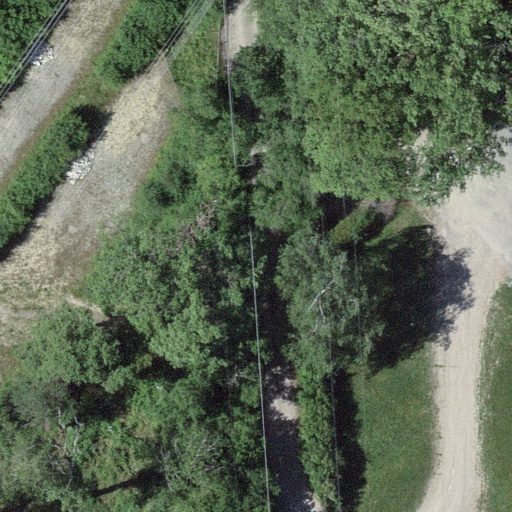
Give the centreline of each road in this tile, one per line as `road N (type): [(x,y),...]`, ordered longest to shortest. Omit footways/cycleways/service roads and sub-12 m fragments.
road 1 (track): [(0,311),(96,177),(246,13)]
road 2 (unknown): [(259,159),(401,187),(434,204),(474,257)]
road 3 (track): [(98,0),(0,143)]
